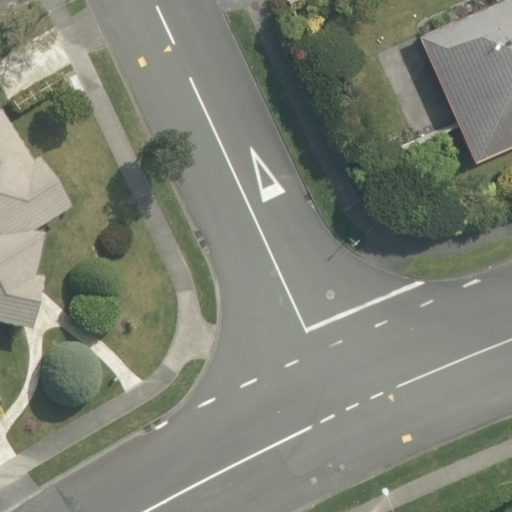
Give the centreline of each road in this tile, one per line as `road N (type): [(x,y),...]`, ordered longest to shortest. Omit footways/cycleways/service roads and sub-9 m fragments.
road 1 (residential): [(340,412),(151,0)]
road 2 (tertiary): [(340,412),(146,511)]
road 3 (tertiary): [(511,343),(340,412)]
